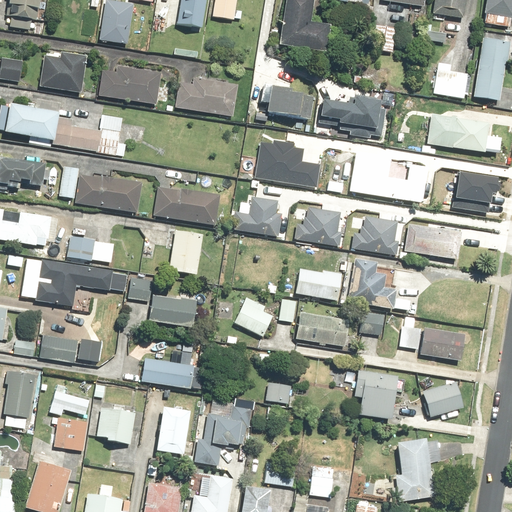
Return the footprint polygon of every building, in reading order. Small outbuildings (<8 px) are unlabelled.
[(25,21),(38,22),(40,0),(4,0),(4,6),(5,6),(4,16),(7,16),(5,28),(25,30),(25,21)] [(105,0),(98,39),(125,44),(132,5),(105,0)] [(200,29),(203,0),(180,0),(177,26),(200,29)] [(232,11),(233,0),(211,0),(210,18),(238,21),(238,12),(232,11)] [(281,0),(274,47),(322,54),(327,27),(306,24),(310,0),(281,0)] [(459,19),(461,0),(431,0),(429,14),(459,19)] [(511,0),(483,0),(481,14),(483,15),(482,24),(507,28),(508,18),(511,18),(511,0)] [(374,26),(370,50),(390,53),(394,29),(374,26)] [(424,41),(443,44),(445,35),(426,32),(424,41)] [(508,44),(481,39),(472,98),(497,102),(503,62),(505,62),(508,44)] [(37,88),(79,94),(84,57),(58,53),(58,58),(42,56),(37,88)] [(20,62),(0,59),(0,80),(17,83),(20,62)] [(436,64),(431,95),(462,100),(466,75),(448,72),(448,66),(436,64)] [(97,97),(154,105),(159,74),(115,67),(114,73),(101,71),(97,97)] [(421,94),(425,75),(416,73),(413,93),(421,94)] [(173,109),(230,117),(235,86),(191,79),(190,85),(177,83),(173,109)] [(263,114),(308,121),(311,98),(286,94),(287,90),(260,86),(258,98),(266,99),(263,114)] [(321,101),(319,116),(335,119),(334,126),(350,129),(349,135),(370,138),(370,135),(380,137),(385,108),(377,107),(378,100),(349,96),(348,105),(321,101)] [(25,108),(6,105),(6,108),(0,106),(0,130),(2,131),(1,134),(28,138),(27,144),(49,147),(49,145),(122,158),(124,146),(116,144),(121,119),(100,116),(98,129),(99,129),(98,131),(69,127),(70,120),(54,117),(57,105),(32,101),(31,105),(26,104),(25,108)] [(429,115),(424,145),(482,154),(487,124),(429,115)] [(252,179),(315,189),(318,165),(300,163),(302,150),(292,148),(293,144),(271,141),(271,145),(258,143),(252,179)] [(354,154),(347,192),(419,204),(425,168),(407,165),(405,177),(393,176),(392,179),(385,178),(388,159),(354,154)] [(43,165),(0,157),(0,190),(4,191),(5,188),(17,190),(18,184),(40,187),(43,165)] [(77,170),(62,168),(57,197),(72,199),(77,170)] [(495,180),(456,173),(454,183),(450,182),(448,195),(452,195),(449,208),(486,214),(490,195),(492,195),(493,192),(496,192),(498,183),(495,183),(495,180)] [(73,204),(135,214),(140,184),(100,177),(100,179),(78,176),(73,204)] [(151,216),(213,226),(218,196),(178,190),(178,191),(156,188),(151,216)] [(274,214),(276,202),(249,198),(247,215),(233,213),(230,230),(276,238),(280,215),(274,214)] [(301,225),(297,225),(297,223),(288,221),(284,241),(294,243),(294,241),(337,247),(339,233),(335,233),(338,213),(306,208),(305,218),(302,218),(301,225)] [(0,241),(44,248),(45,243),(51,244),(55,219),(17,213),(17,212),(13,211),(13,213),(0,211),(0,241)] [(358,234),(352,233),(349,249),(352,249),(351,250),(394,257),(396,242),(392,242),(395,222),(363,217),(362,228),(359,227),(358,234)] [(407,225),(402,252),(455,261),(459,234),(407,225)] [(201,236),(173,231),(166,271),(194,276),(201,236)] [(112,245),(68,238),(65,258),(90,262),(90,260),(109,264),(112,245)] [(241,250),(226,248),(225,256),(240,258),(241,250)] [(375,263),(352,260),(345,302),(391,310),(394,291),(381,288),(383,276),(373,274),(375,263)] [(110,272),(39,261),(36,279),(49,281),(48,284),(36,282),(32,302),(70,308),(73,286),(107,292),(107,289),(116,291),(118,275),(110,274),(110,272)] [(321,274),(297,270),(293,295),(335,301),(340,275),(322,272),(321,274)] [(147,281),(129,279),(126,299),(144,302),(147,281)] [(150,296),(146,322),(190,329),(194,301),(178,298),(178,300),(150,296)] [(242,303),(232,324),(260,338),(271,317),(242,303)] [(277,321),(291,323),(294,305),(280,303),(277,321)] [(298,313),(293,340),(296,340),(295,344),(339,351),(340,348),(343,348),(347,321),(298,313)] [(389,346),(415,350),(419,330),(393,325),(389,346)] [(462,335),(422,328),(417,355),(457,362),(462,335)] [(37,358),(72,364),(75,341),(41,336),(37,358)] [(12,354),(31,358),(33,344),(14,341),(12,354)] [(139,382),(188,390),(192,366),(143,359),(139,382)] [(387,421),(394,378),(356,371),(351,398),(359,399),(356,416),(387,421)] [(23,430),(33,377),(5,372),(3,385),(6,386),(1,415),(5,415),(3,426),(23,430)] [(427,418),(461,408),(453,382),(420,393),(427,418)] [(266,383),(263,401),(286,405),(289,387),(266,383)] [(101,398),(103,387),(95,385),(93,397),(101,398)] [(64,388),(55,386),(47,413),(59,416),(61,410),(83,416),(87,402),(62,395),(64,388)] [(296,399),(288,398),(287,408),(295,409),(296,399)] [(234,447),(234,445),(241,447),(244,429),(246,429),(250,408),(210,401),(208,414),(206,414),(201,440),(196,439),(192,463),(217,467),(220,447),(223,447),(223,445),(234,447)] [(186,413),(159,408),(152,452),(157,453),(156,458),(175,461),(176,456),(179,456),(186,413)] [(285,411),(267,408),(264,421),(283,424),(285,411)] [(128,446),(133,414),(99,409),(95,437),(104,438),(103,442),(128,446)] [(82,452),(86,423),(51,418),(50,424),(55,425),(52,448),(82,452)] [(423,444),(422,440),(393,444),(398,476),(393,477),(396,503),(430,498),(426,464),(439,463),(436,442),(423,444)] [(33,511),(56,511),(69,472),(37,462),(23,509),(33,511)] [(265,464),(262,483),(291,488),(294,468),(265,464)] [(0,511),(13,511),(16,482),(13,482),(14,475),(10,474),(10,468),(0,466),(0,511)] [(225,511),(230,480),(208,476),(205,498),(191,496),(188,511),(225,511)] [(330,480),(310,477),(307,496),(328,499),(330,480)] [(175,511),(180,489),(146,484),(141,511),(175,511)] [(363,484),(363,501),(381,501),(381,484),(363,484)] [(97,496),(86,495),(82,511),(116,511),(118,500),(109,498),(110,487),(99,486),(97,496)] [(263,511),(266,492),(241,488),(237,511),(263,511)] [(303,511),(306,497),(294,495),(291,511),(317,511),(318,509),(308,507),(307,511),(303,511)]
